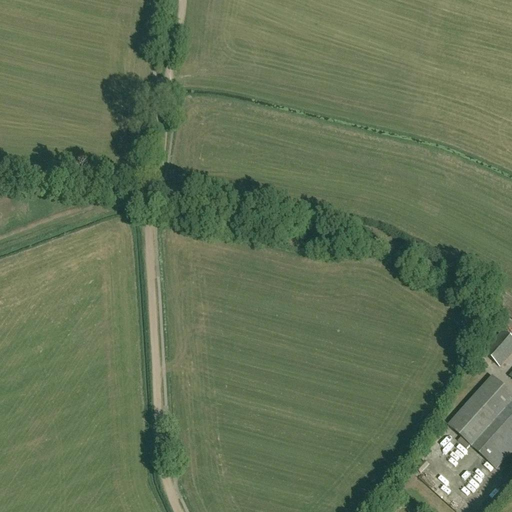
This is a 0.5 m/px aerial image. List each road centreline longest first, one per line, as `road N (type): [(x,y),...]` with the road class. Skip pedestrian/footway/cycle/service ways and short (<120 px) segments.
road 1 (track): [(149,202),(157,429),(177,511)]
road 2 (track): [(183,0),(149,202)]
road 3 (track): [(155,202),(291,238)]
road 4 (track): [(130,198),(0,189)]
